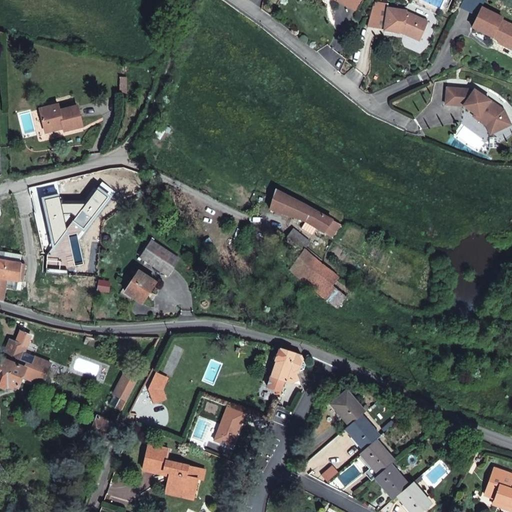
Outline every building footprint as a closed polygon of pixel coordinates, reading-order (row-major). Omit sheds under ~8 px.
[(360,0),(338,0),(338,1),(355,10),(360,0)] [(421,0),(412,0),(411,3),(439,16),(442,10),(421,0)] [(503,17),(482,7),(472,27),(493,37),(494,35),(501,38),(498,43),(511,49),(511,48),(511,24),(502,20),(503,17)] [(408,12),(389,9),(385,32),(405,35),(405,34),(411,35),(412,38),(421,42),(429,23),(408,13),(408,12)] [(475,90),(447,88),(446,105),(464,106),(476,114),(488,122),(489,120),(492,122),(497,131),(511,124),(504,110),(475,90)] [(82,126),(78,106),(60,111),(58,105),(40,109),(45,129),(62,124),(63,128),(64,131),(82,126)] [(491,134),(497,131),(492,122),(489,120),(488,122),(476,114),(474,117),(487,125),(491,134)] [(62,124),(45,129),(45,133),(63,128),(62,124)] [(304,205),(275,189),(269,209),(304,221),(331,236),(340,224),(333,220),(304,205)] [(307,241),(292,230),(287,237),(301,248),(307,241)] [(179,259),(151,240),(140,257),(168,276),(179,259)] [(68,257),(69,242),(60,241),(60,256),(47,256),(45,273),(71,274),(72,257),(68,257)] [(353,290),(304,249),(301,254),(289,270),(337,308),(353,290)] [(22,255),(0,251),(0,300),(3,301),(6,288),(7,279),(22,281),(25,264),(20,263),(22,255)] [(139,271),(125,292),(142,303),(156,283),(139,271)] [(7,279),(6,288),(21,291),(22,281),(7,279)] [(110,281),(100,280),(98,290),(108,292),(110,281)] [(4,359),(2,358),(0,363),(0,385),(5,388),(7,383),(18,387),(23,376),(43,385),(52,364),(49,362),(36,356),(25,352),(27,347),(11,340),(4,359)] [(306,365),(301,355),(295,353),(281,348),(267,387),(277,391),(276,394),(280,395),(285,382),(292,384),(295,382),(294,379),(298,378),(296,374),(304,370),(306,365)] [(127,369),(124,375),(137,382),(140,376),(127,369)] [(167,379),(155,373),(152,380),(149,390),(153,403),(165,399),(161,390),(167,379)] [(109,404),(114,407),(122,410),(126,402),(137,382),(124,375),(114,394),(109,404)] [(366,412),(347,390),(332,404),(350,425),(362,415),(366,412)] [(227,406),(214,440),(232,447),(236,436),(235,434),(236,431),(238,432),(245,413),(227,406)] [(117,422),(98,414),(91,434),(109,442),(116,424),(117,422)] [(362,415),(350,425),(346,428),(364,450),(377,439),(381,436),(362,415)] [(377,439),(364,450),(361,453),(379,475),(391,464),(395,461),(377,439)] [(262,447),(253,444),(249,456),(258,459),(262,449),(262,447)] [(200,469),(167,461),(169,450),(149,445),(143,469),(164,474),(164,471),(170,473),(166,488),(182,492),(183,487),(195,490),(198,479),(200,469)] [(391,464),(379,475),(375,478),(394,499),(397,496),(410,486),(410,485),(391,464)] [(510,484),(511,478),(511,473),(508,473),(496,469),(494,468),(486,490),(496,494),(495,498),(494,501),(511,506),(511,507),(511,510),(511,488),(509,487),(510,484)] [(206,470),(200,469),(198,479),(204,481),(206,470)] [(421,476),(413,482),(416,485),(423,479),(421,476)] [(416,485),(413,482),(410,485),(410,486),(397,496),(411,511),(421,511),(432,504),(416,485)] [(182,492),(166,488),(165,494),(181,498),(193,500),(195,490),(183,487),(182,492)] [(511,507),(511,506),(494,501),(493,504),(511,510),(511,507)]
